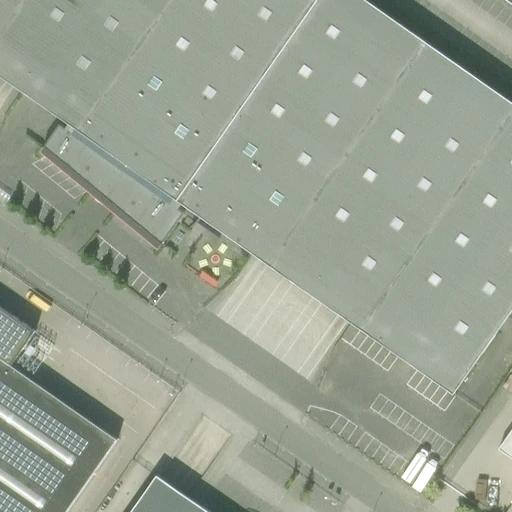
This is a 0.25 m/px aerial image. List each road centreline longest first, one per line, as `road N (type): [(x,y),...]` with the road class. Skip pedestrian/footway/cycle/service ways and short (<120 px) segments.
road 1 (unclassified): [(395,511),(0,232)]
road 2 (unknown): [(83,511),(146,407),(139,394),(0,299)]
road 3 (unknown): [(199,373),(110,511)]
road 4 (unknown): [(248,408),(236,457),(312,511)]
